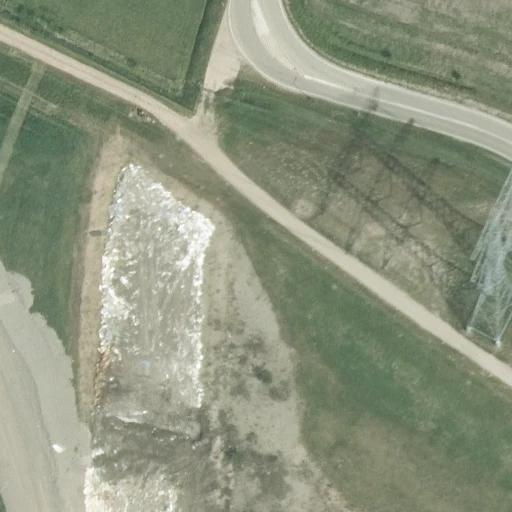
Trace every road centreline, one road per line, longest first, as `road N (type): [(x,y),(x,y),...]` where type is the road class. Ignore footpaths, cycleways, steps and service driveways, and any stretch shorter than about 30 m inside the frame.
road 1 (unclassified): [(511,145),(282,69),(261,45),(253,0)]
road 2 (track): [(192,140),(149,104),(0,32)]
road 3 (track): [(261,45),(231,56),(192,140)]
